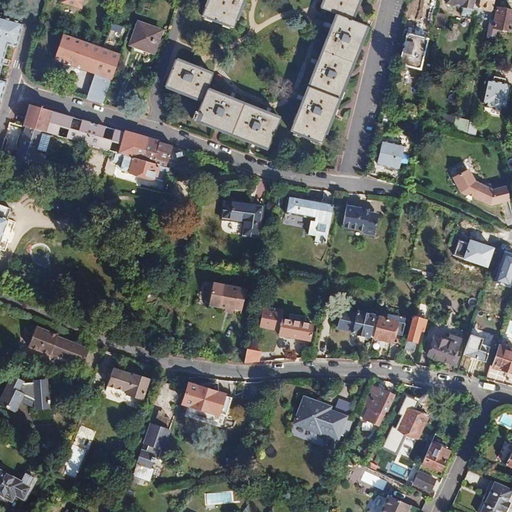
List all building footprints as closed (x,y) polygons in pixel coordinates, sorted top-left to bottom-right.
[(61,0),(61,2),(81,8),(83,0),(61,0)] [(207,0),(202,16),(233,28),(243,0),(207,0)] [(336,14),(291,132),(322,144),(367,26),(352,20),(359,0),(323,0),(320,8),(336,14)] [(479,0),(446,0),(446,3),(463,7),(461,15),(472,17),(472,15),(476,16),(478,9),(479,0)] [(479,0),(478,9),(492,12),(494,0),(479,0)] [(511,31),(511,25),(511,10),(497,8),(493,28),(511,31)] [(445,16),(437,14),(434,26),(441,28),(445,16)] [(0,97),(6,79),(0,77),(0,61),(5,63),(7,57),(1,56),(5,42),(16,44),(22,22),(0,16),(0,97)] [(138,22),(129,45),(154,54),(162,30),(138,22)] [(486,38),(493,40),(495,31),(488,30),(486,38)] [(420,69),(427,39),(407,34),(400,64),(420,69)] [(120,55),(63,35),(54,59),(95,74),(86,99),(104,104),(120,55)] [(207,89),(212,74),(175,59),(165,87),(202,101),(197,112),(194,111),(191,119),(268,150),(280,118),(207,89)] [(491,92),(510,96),(511,86),(511,78),(494,75),(491,92)] [(29,105),(25,127),(45,132),(51,134),(62,137),(93,146),(92,147),(125,156),(141,161),(148,139),(29,105)] [(453,131),(467,134),(469,124),(470,120),(456,117),(453,131)] [(476,126),(469,124),(467,134),(474,136),(476,126)] [(43,155),(51,134),(45,132),(25,127),(14,165),(41,173),(46,156),(43,155)] [(141,161),(152,164),(159,142),(148,139),(141,161)] [(157,159),(168,162),(172,146),(159,142),(152,164),(156,165),(157,159)] [(377,163),(399,168),(404,147),(382,142),(377,163)] [(153,178),(165,182),(169,168),(156,165),(152,164),(141,161),(125,156),(120,170),(153,180),(153,178)] [(59,178),(73,184),(81,163),(68,157),(59,178)] [(461,193),(466,195),(469,194),(473,197),(491,205),(509,201),(506,187),(492,190),(475,182),(469,169),(453,178),(461,193)] [(258,238),(262,206),(224,201),(221,219),(244,222),(242,236),(258,238)] [(318,203),(318,205),(298,202),(296,213),(316,217),(315,222),(311,221),(308,235),(316,236),(315,241),(326,243),(333,206),(318,203)] [(0,241),(8,219),(7,219),(11,209),(0,204),(0,241)] [(346,206),(342,227),(365,231),(364,234),(375,235),(378,214),(368,212),(368,210),(346,206)] [(511,255),(505,254),(502,266),(511,269),(511,255)] [(204,304),(208,305),(213,283),(209,282),(204,304)] [(234,309),(241,311),(246,289),(213,283),(208,305),(225,308),(224,312),(233,313),(234,309)] [(262,308),(259,327),(280,331),(279,335),(309,341),(312,324),(282,319),(283,312),(281,308),(266,306),(262,308)] [(342,310),(337,329),(351,332),(351,333),(373,338),(379,316),(356,311),(356,314),(342,310)] [(373,338),(391,343),(397,321),(379,316),(373,338)] [(412,317),(412,318),(412,319),(404,350),(413,352),(419,331),(422,332),(425,320),(412,317)] [(36,326),(28,347),(50,355),(51,354),(52,352),(59,354),(58,357),(83,366),(89,349),(65,340),(64,342),(57,339),(58,337),(58,335),(36,326)] [(470,334),(463,355),(485,362),(490,346),(481,343),(482,339),(470,334)] [(434,337),(427,356),(455,365),(458,357),(454,356),(460,339),(450,335),(447,341),(434,337)] [(511,374),(511,371),(511,349),(498,345),(491,368),(511,374)] [(244,363),(259,362),(260,352),(247,349),(244,363)] [(107,386),(126,392),(125,395),(142,401),(150,379),(132,373),(132,374),(113,368),(107,386)] [(11,376),(0,399),(0,404),(15,412),(21,401),(35,408),(35,409),(49,408),(47,379),(33,380),(33,382),(26,383),(11,376)] [(183,403),(206,410),(207,410),(226,416),(231,398),(219,394),(220,391),(213,389),(212,392),(189,385),(183,403)] [(373,394),(367,407),(384,415),(394,395),(372,385),(369,392),(373,394)] [(329,410),(330,407),(304,397),(294,424),(320,434),(321,432),(338,438),(339,434),(347,437),(353,422),(345,419),(346,417),(329,410)] [(428,418),(407,408),(397,429),(398,430),(417,438),(418,439),(428,418)] [(165,413),(158,411),(154,425),(167,429),(170,419),(164,417),(165,413)] [(163,450),(170,430),(167,429),(154,425),(150,423),(143,444),(149,446),(147,452),(141,450),(136,464),(138,464),(134,476),(133,476),(150,482),(154,470),(150,469),(154,458),(157,460),(161,450),(163,450)] [(79,428),(78,442),(84,443),(85,434),(93,435),(94,429),(79,428)] [(417,438),(398,430),(395,436),(414,445),(417,438)] [(440,472),(449,451),(432,443),(422,463),(440,472)] [(64,473),(75,477),(82,457),(71,453),(64,473)] [(420,468),(438,476),(439,473),(422,465),(420,468)] [(0,470),(0,495),(11,501),(14,494),(23,499),(34,478),(25,473),(20,481),(0,470)] [(413,484),(430,492),(435,480),(418,472),(413,484)] [(507,502),(511,490),(494,482),(480,511),(501,511),(502,511),(504,511),(505,511),(510,503),(507,502)] [(69,497),(47,488),(42,498),(65,508),(69,497)] [(407,511),(410,505),(387,495),(379,511),(407,511)]
